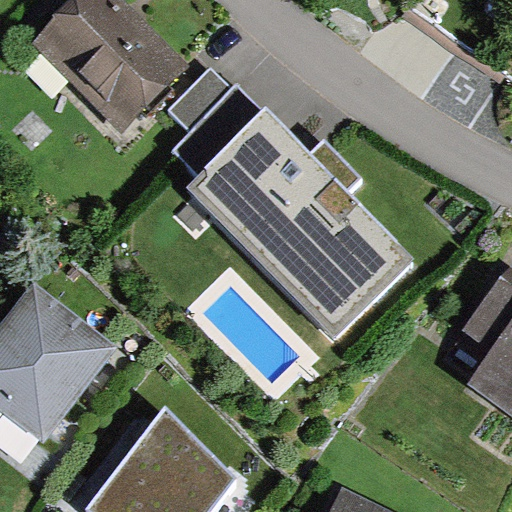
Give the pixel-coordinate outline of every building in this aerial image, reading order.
[(146,0),(57,0),(26,32),(118,125),(146,98),(184,136),(233,88),(146,0)] [(401,269),(258,122),(184,196),(323,340),(401,269)] [(29,275),(0,317),(0,398),(44,429),(111,331),(29,275)] [(511,283),(499,275),(454,347),(478,363),(467,379),(511,406),(511,283)] [(88,499),(105,511),(196,511),(229,469),(154,412),(88,499)] [(396,511),(337,485),(325,511),(396,511)]
